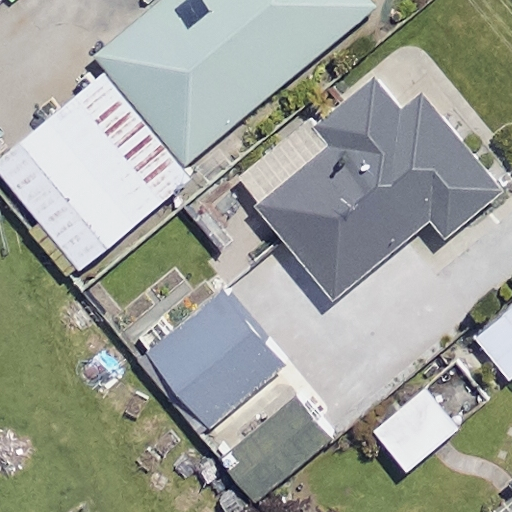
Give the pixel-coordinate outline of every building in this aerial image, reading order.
[(381,0),(169,0),(106,53),(192,157),(381,0)] [(194,175),(105,68),(0,155),(0,165),(85,267),(194,175)] [(408,112),(380,77),(324,121),(341,142),(267,201),(339,293),(438,216),(450,231),(502,190),(429,96),(408,112)] [(283,362),(224,287),(139,355),(199,430),(283,362)] [(511,308),(479,334),(511,375),(511,308)] [(465,422),(430,381),(377,427),(411,468),(465,422)] [(331,437),(298,396),(229,452),(262,493),(331,437)] [(511,511),(511,484),(494,499),(505,511),(511,511)]
